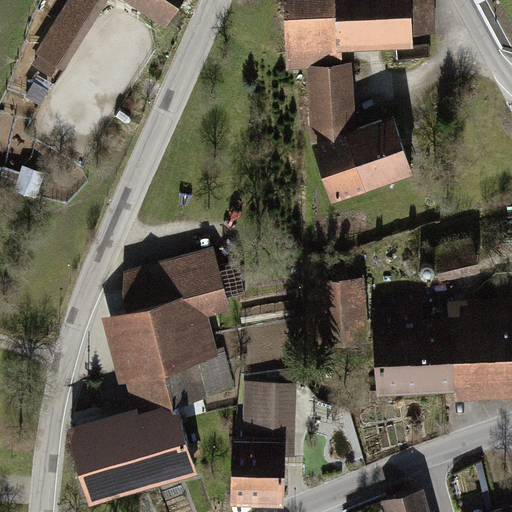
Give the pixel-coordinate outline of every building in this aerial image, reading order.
[(179,0),(72,0),(39,53),(42,55),(35,67),(56,80),(63,68),(67,70),(110,0),(133,0),(167,20),(179,0)] [(286,0),(290,67),(311,66),(315,140),(357,125),(354,59),(344,60),(343,46),(416,43),(415,32),(438,31),(436,0),(286,0)] [(51,89),(37,81),(28,96),(42,105),(51,89)] [(357,125),(315,140),(335,198),(416,170),(396,112),(357,125)] [(48,174),(26,165),(16,192),(39,200),(48,174)] [(434,245),(441,277),(486,267),(479,235),(434,245)] [(71,421),(93,500),(201,469),(182,401),(236,386),(227,356),(221,358),(210,317),(234,310),(231,301),(253,295),(243,261),(221,267),(216,247),(129,271),(125,293),(129,308),(105,315),(123,381),(128,379),(135,404),(71,421)] [(365,276),(317,280),(322,345),(370,341),(365,276)] [(511,393),(511,294),(451,299),(452,315),(457,385),(457,397),(511,393)] [(384,390),(457,385),(452,315),(426,316),(425,297),(395,299),(395,306),(375,308),(380,376),(356,378),(357,396),(384,395),(384,390)] [(236,430),(233,500),(289,502),(290,455),(297,455),(300,371),(285,371),(284,384),(249,383),(247,431),(236,430)] [(434,511),(427,486),(385,497),(388,511),(434,511)]
